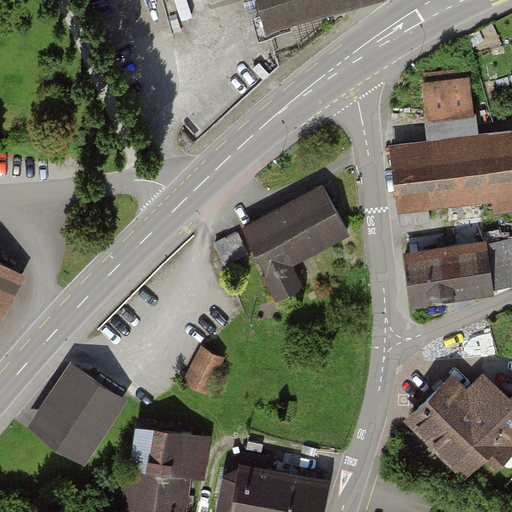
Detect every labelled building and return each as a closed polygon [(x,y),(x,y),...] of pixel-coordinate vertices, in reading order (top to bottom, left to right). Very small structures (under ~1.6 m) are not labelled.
[(260,0),(276,54),(305,45),(333,24),(332,17),(355,11),(352,0),(260,0)] [(468,80),(428,85),(431,115),(472,110),(468,80)] [(511,206),(511,137),(393,152),(401,217),(428,214),(426,196),(493,188),(496,208),(511,206)] [(326,186),(245,227),(279,295),(300,284),(288,261),(348,231),(326,186)] [(487,243),(406,255),(412,295),(419,300),(494,289),(493,282),(510,280),(503,232),(486,235),(487,243)] [(0,300),(20,264),(0,252),(0,300)] [(222,357),(204,348),(187,382),(205,391),(222,357)] [(122,397),(75,366),(35,424),(82,456),(122,397)] [(463,398),(447,382),(413,415),(467,470),(500,437),(511,449),(511,448),(511,397),(507,402),(484,378),(463,398)] [(181,511),(192,432),(139,425),(135,468),(117,466),(112,505),(162,511),(181,511)] [(226,474),(218,511),(321,511),(327,482),(268,470),(270,459),(244,455),(242,465),(226,474)]
